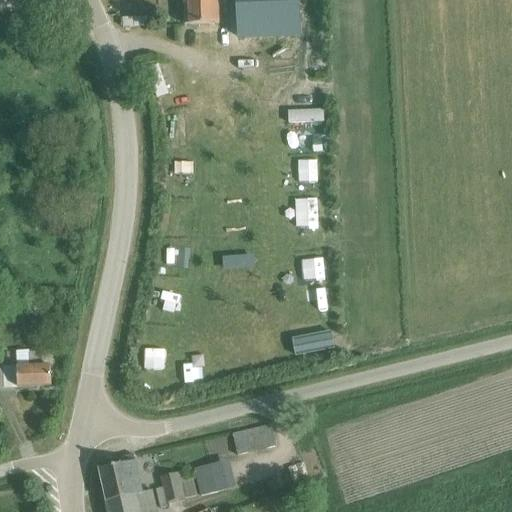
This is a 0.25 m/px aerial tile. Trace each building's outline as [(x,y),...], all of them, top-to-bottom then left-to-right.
[(183,0),(184,25),(218,24),(218,6),(225,5),(224,0),(183,0)] [(297,0),(237,0),(239,38),(299,36),(297,0)] [(306,123),(306,102),(289,102),(289,123),(306,123)] [(173,198),(172,162),(156,162),(157,198),(173,198)] [(301,178),(281,178),(280,209),(301,210),(301,178)] [(304,325),(305,313),(289,312),(288,324),(304,325)] [(330,333),(292,341),(296,356),(333,348),(330,333)] [(0,387),(50,385),(49,365),(40,366),(40,352),(29,353),(29,350),(16,350),(16,367),(0,367),(0,387)] [(118,373),(141,375),(143,352),(120,350),(118,373)] [(237,455),(275,446),(271,426),(232,435),(237,455)] [(107,511),(156,511),(152,491),(141,493),(133,454),(119,457),(121,464),(98,469),(107,511)] [(179,476),(178,474),(160,478),(162,489),(156,490),(160,509),(167,508),(166,504),(197,497),(193,479),(186,480),(185,475),(179,476)]
